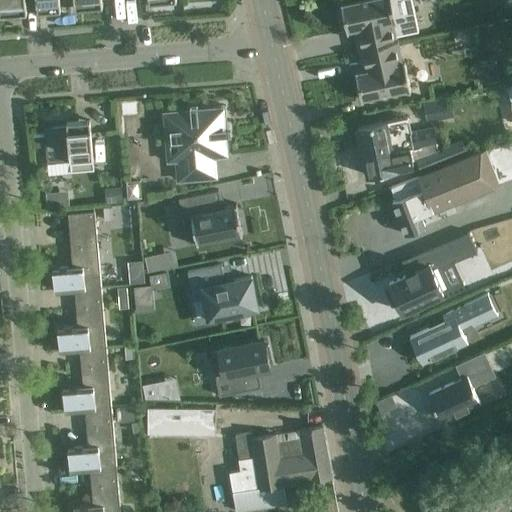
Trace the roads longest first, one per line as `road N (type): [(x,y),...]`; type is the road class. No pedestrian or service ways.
road 1 (residential): [(363,511),(269,50)]
road 2 (residential): [(41,511),(7,74)]
road 3 (residential): [(7,74),(269,50)]
